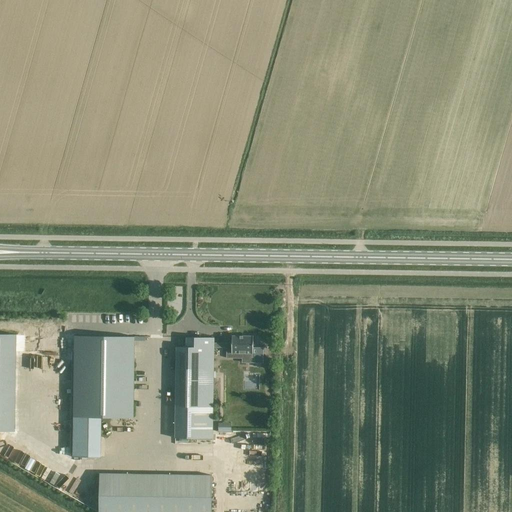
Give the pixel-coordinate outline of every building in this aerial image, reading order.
[(0,334),(0,347),(17,348),(17,335),(0,334)] [(75,336),(74,417),(101,418),(133,418),(135,337),(75,336)] [(227,346),(227,358),(243,358),(243,353),(253,353),(253,346),(255,346),(255,339),(253,339),(253,336),(232,336),(232,346),(227,346)] [(186,347),(177,347),(176,408),(213,408),(214,338),(186,338),(186,347)] [(212,443),(222,449),(226,443),(216,437),(212,443)] [(98,511),(211,511),(212,474),(99,472),(98,511)] [(265,481),(265,473),(257,473),(257,481),(265,481)]
